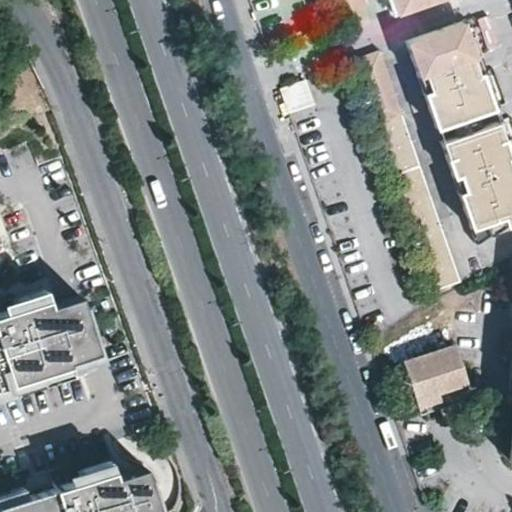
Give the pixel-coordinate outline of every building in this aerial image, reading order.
[(358,0),(330,0),(341,30),(366,21),(358,0)] [(388,0),(392,12),(429,0),(388,0)] [(401,41),(414,78),(434,71),(440,87),(419,93),(431,127),(452,120),(471,114),(494,105),(482,71),(478,73),(473,58),(477,56),(464,20),(401,41)] [(375,50),(350,59),(430,293),(454,285),(375,50)] [(434,71),(414,78),(419,93),(440,87),(434,71)] [(307,79),(280,88),(289,113),(315,104),(307,79)] [(471,114),(452,120),(457,135),(476,128),(471,114)] [(499,120),(476,128),(457,135),(436,142),(449,178),(468,172),(474,187),(455,193),(473,246),(511,216),(511,172),(511,173),(506,158),(511,156),(499,120)] [(468,172),(449,178),(455,193),(474,187),(468,172)] [(45,287),(16,296),(19,306),(48,296),(45,287)] [(69,297),(50,303),(69,363),(71,368),(89,362),(103,358),(90,317),(88,318),(80,293),(69,297)] [(0,384),(10,381),(40,372),(69,363),(50,303),(48,296),(19,306),(0,311),(0,384)] [(435,391),(464,382),(451,343),(403,359),(418,406),(438,398),(435,391)] [(72,373),(71,368),(69,363),(40,372),(43,382),(72,373)] [(13,391),(10,381),(0,384),(0,395),(3,394),(13,391)] [(469,397),(464,382),(435,391),(438,398),(418,406),(421,413),(469,397)] [(110,458),(81,467),(84,477),(113,468),(110,458)] [(145,465),(115,474),(126,511),(162,511),(155,489),(153,490),(145,465)] [(0,511),(126,511),(115,474),(113,468),(84,477),(54,487),(53,487),(55,493),(43,497),(41,491),(36,492),(27,495),(0,503),(0,511)] [(33,483),(36,492),(41,491),(43,497),(55,493),(53,487),(54,487),(51,477),(43,479),(33,483)] [(0,503),(27,495),(24,485),(0,492),(0,503)]
